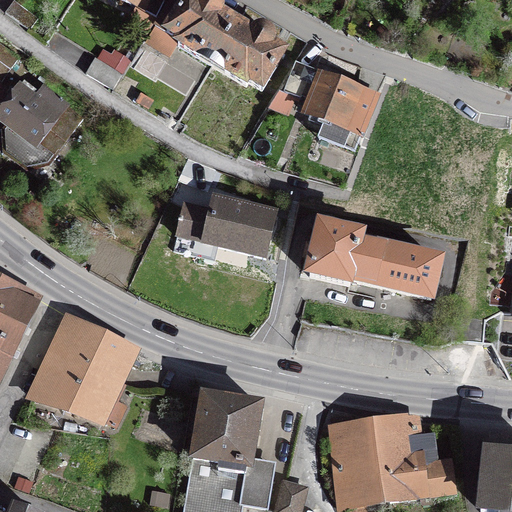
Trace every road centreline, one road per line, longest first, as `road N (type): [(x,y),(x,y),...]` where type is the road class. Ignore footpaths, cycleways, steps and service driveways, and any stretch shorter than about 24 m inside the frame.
road 1 (secondary): [(0,240),(122,320),(232,363),(398,397),(511,406)]
road 2 (residential): [(0,25),(188,149),(299,183)]
road 3 (residential): [(254,0),(317,35),(511,104)]
